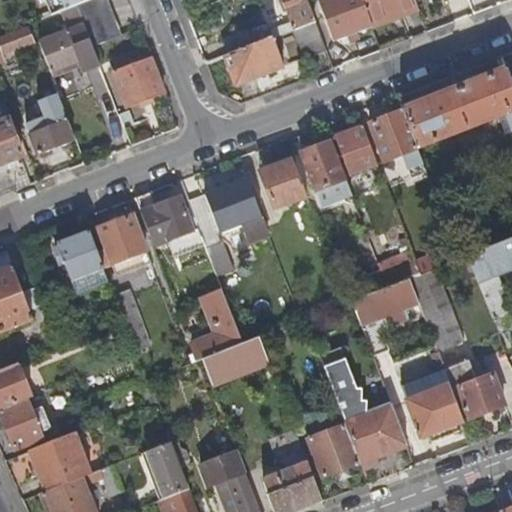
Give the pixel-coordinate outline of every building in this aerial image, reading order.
[(63,0),(67,11),(77,7),(93,0),(63,0)] [(122,37),(106,0),(93,0),(77,7),(84,25),(90,39),(91,38),(94,48),(122,37)] [(306,0),(280,0),(284,11),(287,11),(292,23),(283,27),(274,30),(277,37),(295,31),(315,22),(306,0)] [(352,35),(371,28),(360,0),(323,0),(318,2),(333,42),(352,35)] [(360,0),(371,28),(386,22),(402,16),(401,13),(416,7),(413,0),(360,0)] [(305,60),(326,52),(315,22),(295,31),(305,60)] [(101,67),(90,39),(84,25),(40,43),(52,73),(86,60),(91,72),(96,70),(101,67)] [(0,64),(6,62),(4,56),(35,43),(29,29),(0,39),(0,64)] [(224,42),(229,56),(253,47),(247,32),(224,42)] [(229,56),(225,57),(236,87),(260,78),(284,68),(273,39),(253,47),(229,56)] [(164,93),(151,58),(131,66),(127,56),(110,63),(128,108),(146,101),(164,93)] [(511,82),(508,71),(461,89),(423,103),(404,111),(419,149),(507,115),(511,130),(511,82)] [(56,149),(74,142),(56,95),(33,105),(38,118),(24,124),(37,156),(56,149)] [(419,149),(404,111),(388,117),(372,123),(386,162),(405,155),(414,178),(428,173),(419,149)] [(119,115),(125,129),(134,126),(129,112),(119,115)] [(0,123),(0,153),(4,164),(13,161),(22,157),(8,121),(0,123)] [(383,178),(364,126),(350,132),(336,137),(350,177),(373,168),(377,181),(383,178)] [(348,182),(332,141),(317,147),(301,153),(317,193),(348,182)] [(486,164),(502,158),(496,142),(480,149),(486,164)] [(308,197),(294,159),(277,165),(261,171),(275,210),(308,197)] [(15,192),(31,186),(23,163),(6,170),(15,192)] [(0,198),(15,192),(6,170),(0,172),(0,198)] [(218,190),(188,201),(199,230),(205,245),(218,277),(235,271),(220,234),(244,225),(251,243),(270,236),(263,218),(247,179),(218,190)] [(348,182),(317,193),(323,209),(353,196),(348,182)] [(161,205),(143,212),(156,248),(170,243),(175,256),(205,245),(199,230),(194,232),(180,197),(161,205)] [(148,252),(134,214),(117,221),(100,228),(108,250),(99,253),(105,269),(119,263),(148,252)] [(74,296),(109,281),(105,269),(99,253),(90,232),(74,238),(58,245),(61,252),(56,254),(60,265),(66,263),(73,282),(69,283),(74,296)] [(31,238),(19,242),(27,262),(38,257),(31,238)] [(511,241),(471,257),(473,261),(483,287),(500,332),(510,327),(506,316),(509,314),(500,290),(505,289),(499,274),(511,268),(511,241)] [(148,252),(119,263),(122,271),(152,260),(148,252)] [(413,256),(380,267),(389,288),(410,280),(421,276),(413,256)] [(38,257),(27,262),(40,297),(51,293),(38,257)] [(468,293),(483,287),(473,261),(459,267),(468,293)] [(0,271),(0,372),(19,365),(6,330),(33,320),(13,267),(0,271)] [(443,267),(421,276),(410,280),(419,303),(436,348),(437,350),(469,337),(443,267)] [(370,291),(383,287),(380,278),(367,283),(370,291)] [(389,288),(353,302),(373,355),(389,350),(378,320),(385,317),(389,327),(408,320),(404,309),(419,303),(410,280),(389,288)] [(115,295),(126,323),(134,345),(150,338),(131,289),(115,295)] [(223,292),(222,289),(202,297),(210,316),(217,336),(192,346),(195,353),(191,355),(193,363),(194,362),(203,359),(244,343),(223,292)] [(244,343),(203,359),(212,384),(270,362),(260,337),(244,343)] [(362,462),(364,468),(378,463),(376,457),(406,445),(391,403),(366,413),(368,400),(361,401),(364,388),(357,388),(341,347),(321,355),(338,401),(344,416),(347,424),(362,462)] [(444,370),(452,389),(458,387),(470,418),(504,404),(493,374),(478,380),(470,360),(444,370)] [(19,365),(0,372),(0,410),(28,399),(32,398),(19,365)] [(421,437),(464,421),(452,389),(444,370),(402,386),(421,437)] [(28,399),(0,410),(0,411),(15,449),(44,438),(38,422),(42,420),(38,409),(33,411),(28,399)] [(344,416),(338,401),(327,405),(333,420),(344,416)] [(322,478),(362,462),(347,424),(307,439),(322,478)] [(308,461),(296,428),(271,438),(281,463),(298,456),(300,463),(266,477),(264,482),(269,493),(268,494),(275,511),(296,511),(324,502),(308,461)] [(76,433),(31,451),(45,491),(91,473),(76,433)] [(173,445),(171,441),(142,453),(160,500),(189,488),(182,469),(173,445)] [(173,445),(182,469),(187,467),(189,460),(186,451),(181,449),(178,443),(173,445)] [(261,511),(239,453),(202,466),(209,486),(216,484),(226,511),(261,511)] [(127,459),(114,464),(122,485),(135,480),(127,459)] [(45,491),(42,492),(49,511),(95,511),(85,485),(103,477),(110,495),(124,490),(122,485),(114,464),(91,473),(45,491)] [(198,511),(194,502),(189,488),(160,500),(164,511),(198,511)]
